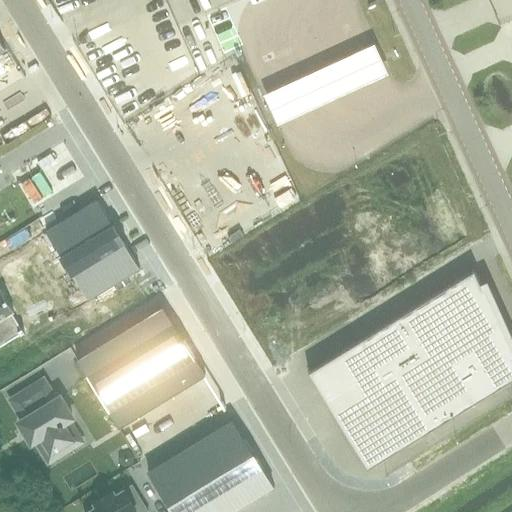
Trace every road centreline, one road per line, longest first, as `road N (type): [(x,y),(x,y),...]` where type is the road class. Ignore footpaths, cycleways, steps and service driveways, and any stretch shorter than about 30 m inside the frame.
road 1 (unclassified): [(335,511),(16,0)]
road 2 (tertiary): [(511,230),(407,0)]
road 3 (unclassified): [(511,430),(383,511)]
